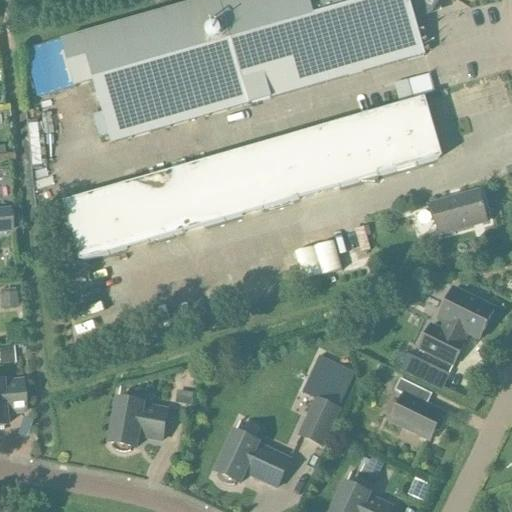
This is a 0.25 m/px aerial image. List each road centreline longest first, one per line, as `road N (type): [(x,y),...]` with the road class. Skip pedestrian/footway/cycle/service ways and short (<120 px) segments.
road 1 (unknown): [(511,43),(93,175)]
road 2 (unknown): [(511,147),(164,262)]
road 3 (residential): [(180,511),(0,472)]
road 4 (residential): [(454,511),(511,391)]
